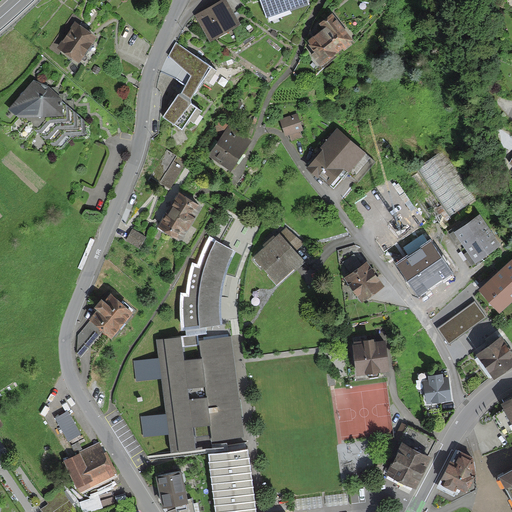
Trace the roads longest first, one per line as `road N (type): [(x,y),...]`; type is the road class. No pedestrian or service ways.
road 1 (residential): [(153,511),(73,382),(64,349),(133,162),(147,77),(177,4)]
road 2 (residential): [(461,423),(449,362),(420,314),(285,150)]
